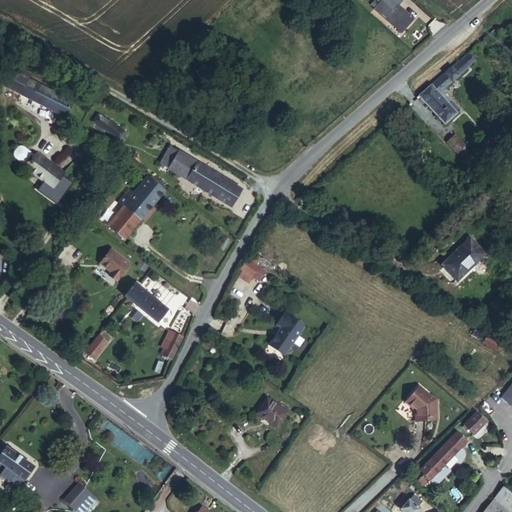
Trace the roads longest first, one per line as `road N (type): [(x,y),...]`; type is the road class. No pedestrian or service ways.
road 1 (tertiary): [(141,425),(277,191),(483,0)]
road 2 (unknown): [(0,20),(277,191)]
road 3 (secondary): [(141,425),(0,324)]
road 4 (secondary): [(253,511),(141,425)]
